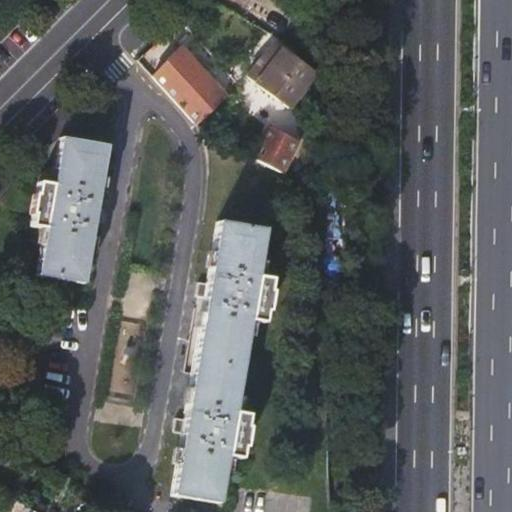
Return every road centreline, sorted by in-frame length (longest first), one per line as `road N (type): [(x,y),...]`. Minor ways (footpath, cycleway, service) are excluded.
road 1 (motorway): [(499,511),(507,0)]
road 2 (motorway): [(428,0),(424,511)]
road 3 (secondary): [(0,131),(131,0)]
road 4 (residential): [(94,0),(0,94)]
